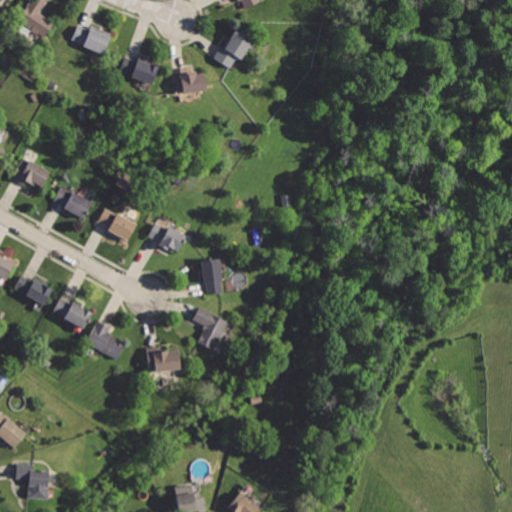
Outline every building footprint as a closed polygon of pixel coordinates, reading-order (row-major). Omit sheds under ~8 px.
[(47,0),(31,0),(18,21),(48,41),(59,23),(44,12),(51,2),(47,0)] [(224,0),(225,2),(229,0),(237,0),(241,9),(260,0),(224,0)] [(78,23),(71,42),(104,55),(111,36),(78,23)] [(234,26),(223,44),(219,42),(208,60),(231,73),(253,37),(234,26)] [(126,53),(119,71),(150,83),(157,66),(126,53)] [(172,69),(175,96),(207,92),(205,73),(191,75),(190,67),(172,69)] [(22,154),(10,178),(24,185),(26,181),(43,190),(53,169),(22,154)] [(60,184),(51,200),(85,219),(94,202),(60,184)] [(105,207),(97,222),(111,227),(108,233),(127,243),(137,224),(105,207)] [(155,222),(147,238),(159,242),(158,246),(175,255),(184,236),(155,222)] [(511,511),(511,254),(331,238),(305,511),(511,511)] [(0,257),(0,277),(6,281),(14,264),(0,257)] [(220,258),(198,261),(202,285),(207,284),(209,295),(226,292),(220,258)] [(22,272),(12,291),(43,307),(53,289),(22,272)] [(61,295),(52,312),(82,330),(92,313),(61,295)] [(200,305),(192,320),(205,327),(196,344),(214,353),(230,321),(200,305)] [(97,320),(85,344),(119,361),(129,343),(109,333),(112,327),(97,320)] [(147,348),(149,374),(181,370),(179,351),(161,353),(160,346),(147,348)] [(1,413),(0,414),(0,438),(14,450),(27,434),(1,413)] [(16,462),(16,480),(27,480),(26,500),(47,500),(47,471),(33,471),(33,463),(16,462)] [(174,492),(178,511),(206,511),(203,497),(199,498),(197,488),(174,492)] [(242,491),(227,508),(233,511),(257,511),(261,508),(242,491)]
